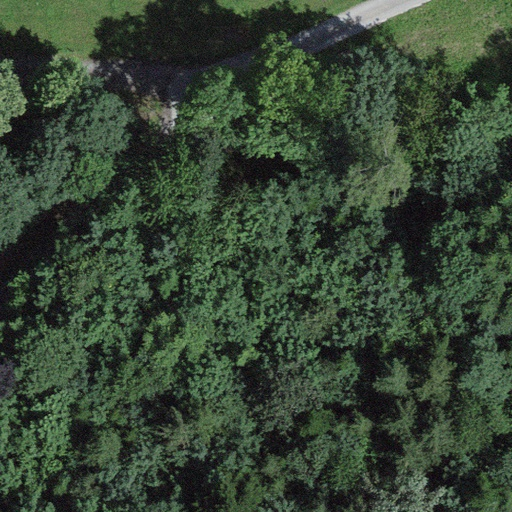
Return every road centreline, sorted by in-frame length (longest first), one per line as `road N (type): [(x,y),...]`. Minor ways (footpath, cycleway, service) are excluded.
road 1 (residential): [(408,0),(201,96),(161,133)]
road 2 (track): [(161,133),(0,289)]
road 3 (track): [(0,79),(94,78),(201,96)]
